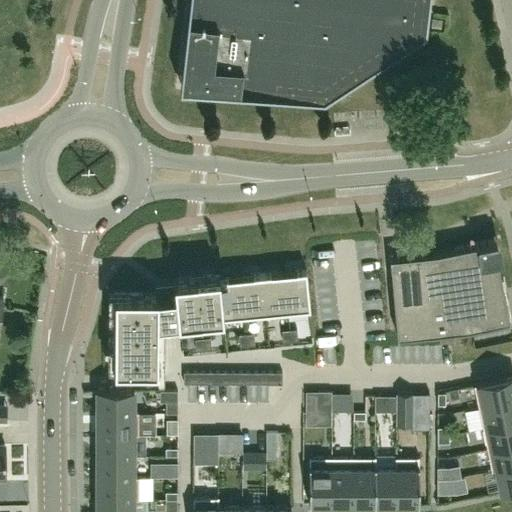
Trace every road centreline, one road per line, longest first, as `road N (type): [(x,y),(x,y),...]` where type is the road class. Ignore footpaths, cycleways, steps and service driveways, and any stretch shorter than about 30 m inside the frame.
road 1 (unclassified): [(143,171),(254,181),(511,157)]
road 2 (residential): [(184,415),(264,413),(302,380),(439,378),(511,365)]
road 3 (tertiary): [(53,511),(55,362),(84,224)]
